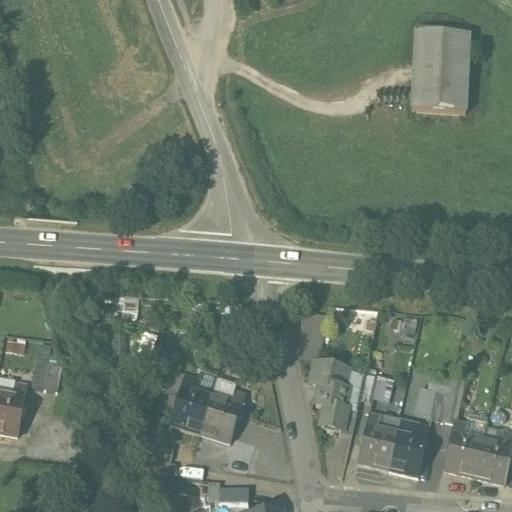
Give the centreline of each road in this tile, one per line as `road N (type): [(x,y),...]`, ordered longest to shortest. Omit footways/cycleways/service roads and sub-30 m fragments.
road 1 (unclassified): [(249,268),(160,0)]
road 2 (secondary): [(511,288),(249,268)]
road 3 (secondary): [(249,268),(0,250)]
road 4 (residential): [(315,503),(249,268)]
